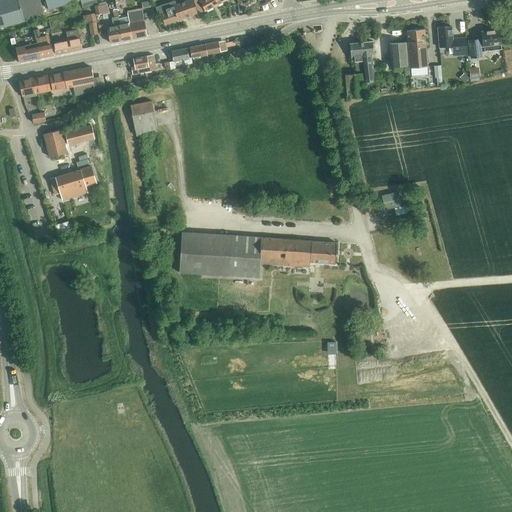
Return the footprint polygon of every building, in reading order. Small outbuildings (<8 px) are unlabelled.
[(3,0),(0,1),(0,28),(44,16),(39,0),(3,0)] [(60,6),(58,0),(45,0),(48,9),(53,8),(60,6)] [(174,1),(156,8),(160,21),(163,20),(164,24),(202,11),(199,3),(198,0),(186,0),(175,4),(174,1)] [(199,0),(205,10),(224,0),(223,0),(199,0)] [(96,13),(96,15),(103,13),(108,13),(108,10),(107,3),(94,5),(96,13)] [(130,23),(121,25),(120,25),(123,40),(147,36),(143,10),(128,13),(130,23)] [(85,24),(89,23),(96,22),(95,13),(95,12),(83,15),(85,24)] [(120,25),(121,25),(120,20),(119,21),(118,16),(114,17),(111,17),(113,26),(107,27),(110,43),(123,40),(120,25)] [(96,22),(89,23),(91,35),(98,34),(96,22)] [(438,28),(439,47),(453,46),(454,55),(468,54),(467,37),(453,38),(452,27),(438,28)] [(424,29),(407,31),(410,56),(411,68),(411,76),(427,74),(426,66),(428,66),(427,56),(426,49),(424,29)] [(69,41),(67,41),(69,52),(82,49),(78,30),(67,33),(69,41)] [(483,42),(480,42),(480,39),(469,40),(471,57),(482,56),(481,52),(501,49),(500,44),(501,44),(499,30),(482,31),(483,42)] [(69,52),(67,41),(65,41),(65,39),(63,40),(64,42),(54,44),(56,55),(69,52)] [(50,40),(38,42),(41,56),(41,58),(53,55),(50,40)] [(218,41),(190,48),(192,56),(192,57),(197,56),(208,54),(207,53),(215,52),(220,51),(218,41)] [(41,56),(38,42),(37,42),(37,43),(16,48),(18,58),(19,62),(41,58),(41,56)] [(373,42),(362,43),(363,56),(365,82),(373,81),(371,54),(374,53),(373,42)] [(391,58),(391,67),(394,67),(394,72),(402,71),(401,66),(408,66),(406,42),(389,43),(391,58)] [(356,74),(345,75),(347,95),(347,98),(365,97),(365,96),(364,82),(365,82),(363,56),(362,43),(350,44),(351,56),(352,62),(355,62),(356,74)] [(172,51),(174,61),(169,61),(170,69),(176,68),(176,67),(174,61),(182,60),(184,59),(185,61),(185,64),(185,65),(192,63),(191,57),(189,57),(187,48),(172,51)] [(133,59),(135,67),(132,68),(133,74),(142,72),(157,69),(155,64),(153,55),(133,59)] [(434,66),(435,78),(436,78),(437,86),(442,85),(441,65),(434,66)] [(75,96),(96,92),(91,67),(50,75),(53,90),(66,87),(68,97),(75,96)] [(479,77),(478,67),(469,68),(470,78),(479,77)] [(464,72),(460,77),(465,82),(470,78),(464,72)] [(48,75),(34,78),(37,91),(37,93),(51,90),(48,75)] [(37,91),(34,78),(20,81),(22,95),(37,93),(37,91)] [(130,105),(136,136),(158,132),(152,101),(130,105)] [(46,121),(45,112),(41,113),(32,114),(34,123),(46,121)] [(91,123),(66,130),(70,143),(95,136),(91,123)] [(52,153),(65,151),(59,125),(47,128),(52,153)] [(81,169),(55,177),(60,193),(62,200),(63,200),(88,192),(86,186),(97,183),(92,166),(81,170),(81,169)] [(74,237),(66,216),(56,220),(63,241),(74,237)] [(301,266),(303,239),(182,232),(180,272),(260,277),(261,264),(301,266)] [(311,240),(303,239),(301,266),(310,267),(310,265),(312,265),(312,262),(335,263),(337,242),(311,241),(311,240)] [(414,307),(406,311),(412,323),(420,319),(414,307)] [(387,319),(376,321),(378,332),(389,331),(387,319)]
